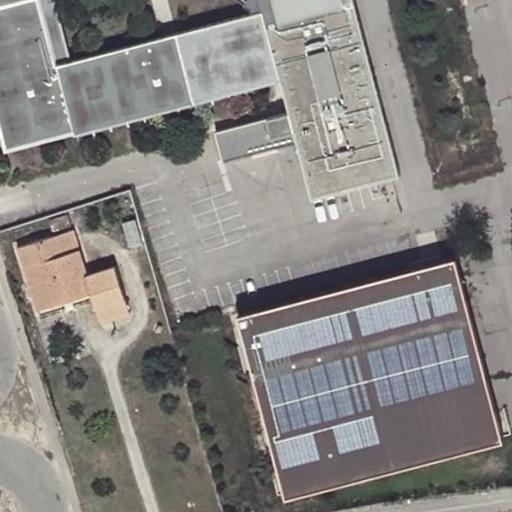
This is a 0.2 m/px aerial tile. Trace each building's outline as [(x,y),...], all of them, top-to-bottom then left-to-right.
[(314,197),(402,174),(362,20),(351,23),(347,6),(269,27),(264,9),(176,32),(162,36),(59,63),(42,0),(0,0),(0,126),(6,149),(77,131),(282,78),(284,85),(314,197)] [(362,20),(402,174),(408,172),(362,0),(262,0),(264,9),(269,27),(347,6),(351,23),(362,20)] [(79,138),(284,85),(282,78),(77,131),(79,138)] [(64,229),(75,226),(72,212),(61,216),(64,229)] [(133,313),(118,264),(90,273),(77,230),(21,244),(38,303),(72,293),(73,299),(94,292),(103,322),(133,313)] [(455,257),(235,313),(284,496),(502,441),(455,257)]
